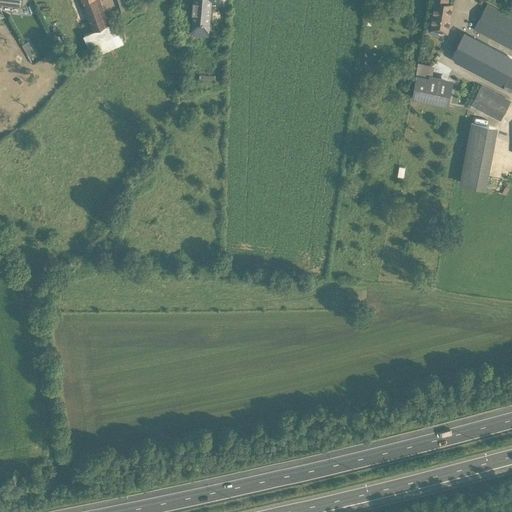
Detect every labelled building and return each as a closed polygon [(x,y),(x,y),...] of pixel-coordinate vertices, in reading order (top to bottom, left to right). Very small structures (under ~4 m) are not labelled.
[(82,0),(92,27),(83,31),(87,42),(118,29),(114,18),(108,20),(102,7),(104,6),(101,0),(82,0)] [(128,0),(117,0),(121,10),(131,6),(128,0)] [(192,0),(191,19),(209,20),(210,0),(192,0)] [(429,30),(443,32),(444,29),(447,29),(452,0),(432,0),(428,26),(429,26),(429,30)] [(485,0),(473,25),(511,45),(511,12),(489,0),(485,0)] [(511,65),(511,53),(463,28),(451,52),(455,58),(501,82),(502,82),(511,65)] [(114,43),(123,39),(119,29),(87,42),(91,53),(103,48),(106,55),(116,51),(115,49),(116,49),(114,43)] [(32,42),(37,40),(35,36),(24,40),(30,55),(36,53),(32,42)] [(448,90),(499,117),(510,97),(510,96),(456,68),(455,68),(452,76),(432,71),(434,62),(433,62),(417,58),(417,59),(414,72),(415,73),(411,94),(411,95),(449,103),(452,96),(447,93),(448,90)] [(502,82),(511,86),(511,65),(502,82)] [(497,122),(470,117),(458,180),(485,185),(497,122)]
